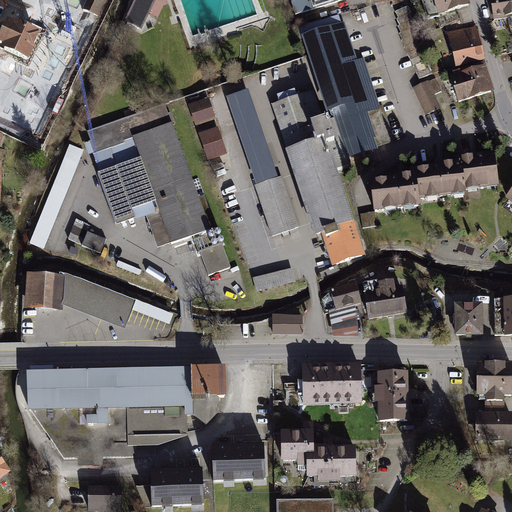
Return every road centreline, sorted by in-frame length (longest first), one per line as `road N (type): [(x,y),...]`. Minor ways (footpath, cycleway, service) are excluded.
road 1 (tertiary): [(0,357),(439,352)]
road 2 (unclassified): [(509,118),(416,143),(371,27)]
road 3 (residential): [(439,352),(438,404),(381,511)]
road 4 (residential): [(509,118),(475,0)]
